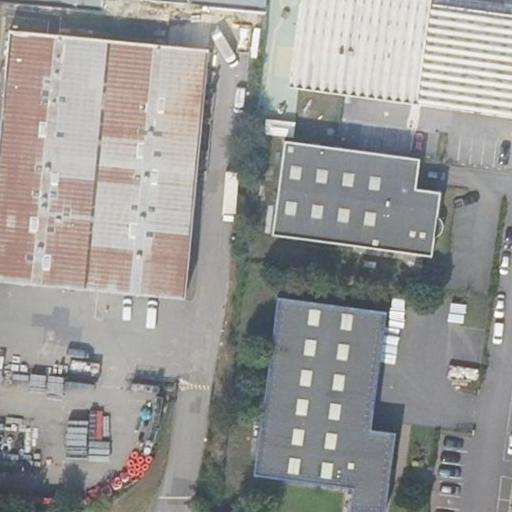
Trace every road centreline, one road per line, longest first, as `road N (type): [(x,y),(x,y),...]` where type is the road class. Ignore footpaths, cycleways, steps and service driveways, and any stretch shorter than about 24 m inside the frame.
road 1 (unknown): [(0,331),(201,340)]
road 2 (unknown): [(420,311),(416,398),(449,413),(496,419)]
road 3 (unknown): [(349,117),(511,128)]
road 4 (unknown): [(113,0),(236,23)]
